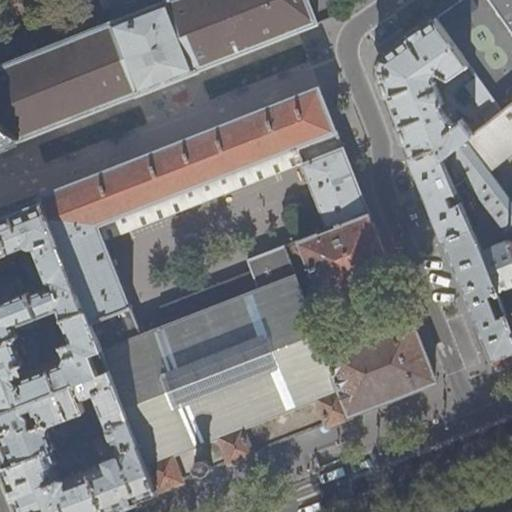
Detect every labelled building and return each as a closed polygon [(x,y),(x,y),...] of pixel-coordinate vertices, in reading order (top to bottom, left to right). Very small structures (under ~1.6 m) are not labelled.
[(198,70),(317,23),(317,22),(308,0),(167,0),(154,6),(152,1),(148,3),(149,7),(109,24),(95,29),(0,66),(0,123),(20,140),(73,119),(137,94),(138,95),(169,83),(199,71),(198,70)] [(83,0),(95,29),(109,24),(99,0),(83,0)] [(511,0),(488,0),(511,34),(511,0)] [(469,66),(436,18),(382,56),(378,70),(392,106),(412,157),(439,147),(444,158),(449,154),(466,140),(475,133),(463,117),(454,124),(446,115),(450,112),(448,107),(442,109),(440,104),(444,102),(434,76),(437,72),(451,78),(469,66)] [(501,112),(476,76),(465,84),(480,104),(485,101),(495,117),(501,112)] [(436,381),(412,320),(390,327),(391,329),(346,346),(345,344),(326,351),(317,326),(316,326),(285,246),(246,260),(254,280),(236,287),(232,278),(175,299),(179,309),(163,315),(167,326),(142,336),(100,225),(297,147),(304,162),(303,162),(328,228),(299,240),(321,297),(392,270),(320,87),(280,102),(236,120),(167,147),(104,171),(41,195),(86,309),(102,351),(129,419),(157,491),(182,481),(182,479),(190,475),(199,472),(199,474),(214,469),(213,466),(221,464),(230,460),(231,462),(253,453),(252,451),(326,423),(327,425),(338,420),(350,415),(349,414),(359,410),(370,406),(369,404),(415,386),(415,388),(436,381)] [(489,170),(511,151),(511,103),(501,112),(495,117),(475,133),(466,140),(489,170)] [(0,147),(20,140),(0,123),(0,147)] [(511,200),(489,170),(466,140),(449,154),(503,222),(509,229),(510,227),(511,226),(511,200)] [(472,227),(444,158),(439,147),(412,157),(423,186),(444,238),(472,227)] [(86,309),(41,195),(25,202),(0,211),(0,227),(9,253),(27,245),(29,247),(34,247),(36,246),(49,281),(55,282),(56,287),(48,290),(46,287),(30,294),(39,316),(58,308),(62,318),(86,309)] [(9,253),(0,227),(0,257),(3,256),(6,262),(13,259),(9,253)] [(511,352),(511,327),(506,313),(494,282),(481,250),(472,227),(444,238),(469,303),(492,360),(506,355),(511,352)] [(511,275),(511,249),(509,241),(508,240),(496,244),(494,239),(489,241),(491,246),(481,250),(494,282),(511,275)] [(39,316),(30,294),(29,290),(0,301),(0,342),(19,335),(16,324),(39,316)] [(102,351),(86,309),(62,318),(71,341),(62,345),(66,356),(63,362),(17,380),(13,375),(15,373),(29,368),(27,363),(24,364),(16,343),(22,341),(19,335),(0,342),(0,412),(74,384),(80,399),(94,393),(106,422),(100,424),(102,430),(108,427),(129,419),(102,351)] [(49,431),(51,424),(84,411),(80,399),(74,384),(0,412),(0,451),(6,466),(52,449),(65,444),(62,439),(54,442),(49,431)] [(157,491),(129,419),(108,427),(114,444),(119,442),(122,449),(118,454),(104,459),(105,463),(98,466),(87,435),(78,439),(105,511),(129,501),(157,491)] [(101,511),(105,511),(78,439),(68,442),(76,463),(81,465),(84,472),(67,478),(58,477),(54,466),(58,464),(52,449),(6,466),(18,499),(23,511),(101,511)]
